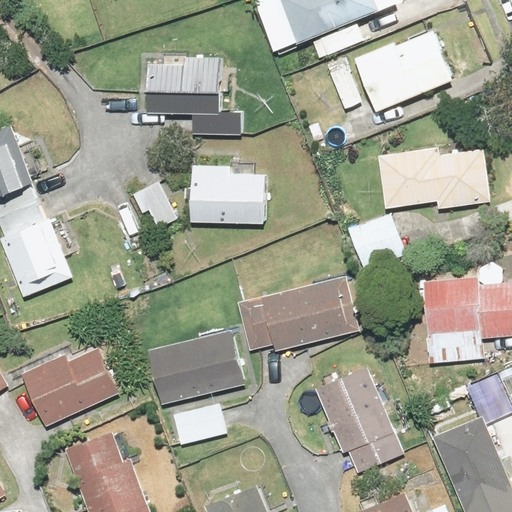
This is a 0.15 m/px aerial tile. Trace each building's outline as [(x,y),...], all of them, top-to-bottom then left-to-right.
[(284,0),(302,43),(384,10),(379,0),(284,0)] [(437,24),(356,57),(379,114),(460,81),(437,24)] [(151,63),(151,112),(198,113),(198,133),(244,133),(245,111),(224,111),(225,55),(188,55),(188,63),(151,63)] [(348,55),(328,64),(350,111),(370,102),(348,55)] [(467,117),(426,126),(431,146),(472,137),(467,117)] [(11,121),(0,126),(0,197),(37,182),(11,121)] [(443,144),(381,153),(389,207),(440,200),(441,210),(494,203),(486,147),(444,153),(443,144)] [(191,170),(191,224),(267,224),(267,176),(231,176),(231,170),(191,170)] [(171,180),(139,195),(147,214),(154,211),(163,230),(188,218),(171,180)] [(397,213),(353,228),(368,272),(412,257),(397,213)] [(55,216),(3,237),(27,298),(79,276),(55,216)] [(351,274),(241,300),(253,349),(277,343),(279,351),(365,331),(351,274)] [(483,276),(428,280),(434,365),(490,360),(488,339),(511,336),(511,281),(483,284),(483,276)] [(152,345),(166,402),(247,383),(233,326),(152,345)] [(27,374),(49,424),(123,393),(101,342),(27,374)] [(0,360),(0,392),(14,384),(0,360)] [(373,364),(320,386),(357,472),(409,449),(373,364)] [(223,405),(177,416),(185,447),(231,436),(223,405)] [(511,511),(511,468),(490,415),(437,436),(467,511),(511,511)] [(154,511),(126,427),(70,446),(92,511),(154,511)] [(0,499),(10,494),(0,477),(0,499)] [(273,511),(263,485),(210,505),(212,511),(273,511)] [(418,511),(409,490),(359,511),(418,511)] [(453,511),(450,503),(428,511),(453,511)]
